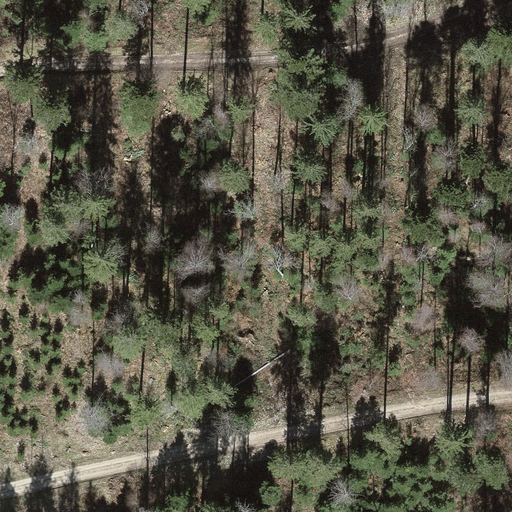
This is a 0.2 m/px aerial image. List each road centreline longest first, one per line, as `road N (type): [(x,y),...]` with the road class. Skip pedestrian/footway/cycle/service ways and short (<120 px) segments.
road 1 (track): [(0,492),(511,396)]
road 2 (track): [(0,69),(356,49),(398,41),(486,0)]
